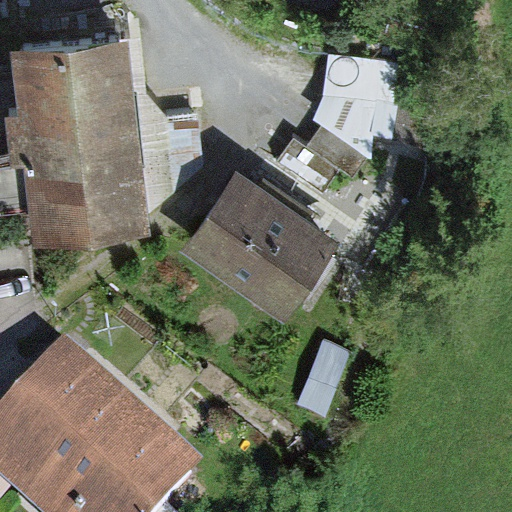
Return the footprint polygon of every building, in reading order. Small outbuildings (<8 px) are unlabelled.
[(430,2),(423,0),(392,0),(385,27),(421,36),(430,2)] [(130,20),(13,33),(21,104),(7,105),(12,153),(26,151),(34,231),(152,218),(151,208),(131,28),(130,20)] [(147,26),(131,28),(151,208),(174,188),(167,107),(148,87),(146,74),(153,73),(147,26)] [(403,60),(330,49),(322,96),(356,98),(381,100),(394,101),(403,60)] [(381,100),(356,98),(332,123),(371,149),(376,128),(381,100)] [(394,101),(381,100),(376,128),(427,140),(422,104),(394,101)] [(199,103),(167,107),(174,188),(205,163),(199,103)] [(332,123),(324,118),(309,140),(295,131),(278,157),(324,187),(339,163),(355,174),(371,149),(332,123)] [(238,157),(181,238),(285,311),(342,229),(308,205),(312,199),(277,175),(272,182),(238,157)] [(352,345),(324,334),(298,400),(326,411),(352,345)] [(169,511),(205,472),(66,347),(0,419),(0,482),(33,511),(169,511)]
